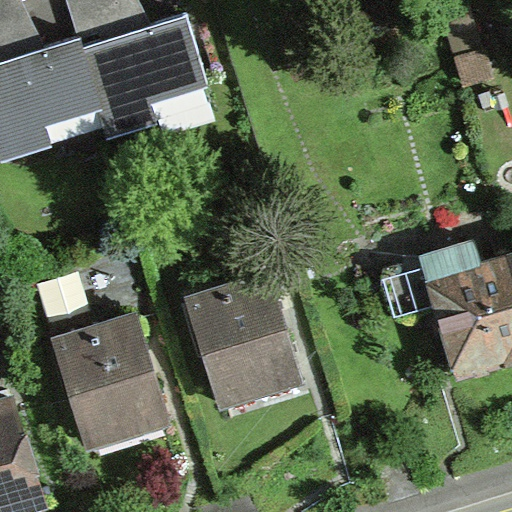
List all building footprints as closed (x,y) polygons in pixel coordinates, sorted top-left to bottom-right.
[(17,0),(0,0),(0,66),(45,53),(17,0)] [(134,0),(63,0),(77,42),(79,51),(150,30),(134,0)] [(401,36),(394,14),(359,26),(366,48),(401,36)] [(208,91),(187,19),(150,30),(79,51),(98,115),(106,143),(156,128),(150,109),(208,91)] [(343,55),(335,33),(312,41),(320,63),(343,55)] [(79,51),(77,42),(45,53),(0,66),(0,165),(46,152),(40,132),(98,115),(79,51)] [(486,82),(481,59),(457,64),(462,88),(486,82)] [(511,367),(511,301),(501,265),(479,272),(471,245),(413,262),(417,277),(391,285),(402,321),(431,312),(453,385),(511,367)] [(511,261),(501,265),(511,301),(511,261)] [(260,281),(181,306),(215,414),(293,389),(260,281)] [(129,319),(50,344),(84,452),(162,427),(129,319)] [(3,396),(0,396),(0,511),(27,511),(29,505),(38,503),(3,396)] [(396,421),(365,431),(387,497),(418,487),(396,421)] [(256,511),(243,472),(212,483),(221,511),(256,511)] [(221,511),(212,483),(181,493),(187,511),(221,511)]
